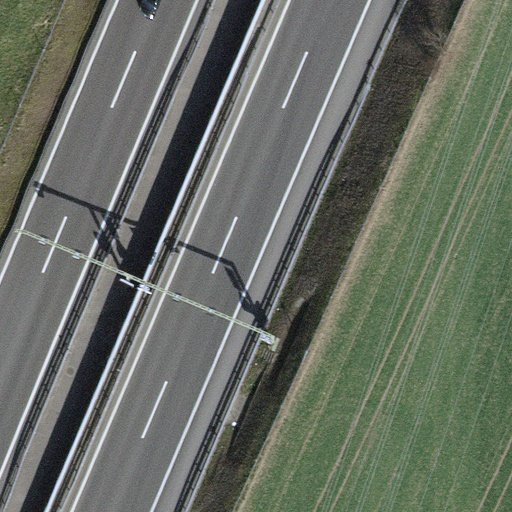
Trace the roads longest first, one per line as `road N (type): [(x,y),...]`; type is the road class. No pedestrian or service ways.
road 1 (motorway): [(113,511),(331,0)]
road 2 (motorway): [(159,0),(0,381)]
